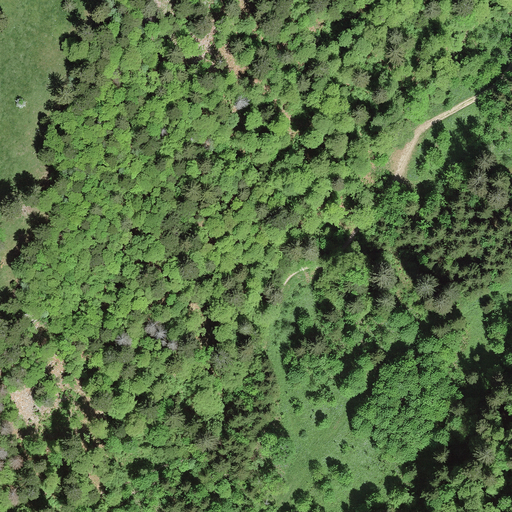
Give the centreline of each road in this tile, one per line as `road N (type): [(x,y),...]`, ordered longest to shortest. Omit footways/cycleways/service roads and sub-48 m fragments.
road 1 (track): [(399,173),(417,135),(497,85),(511,66)]
road 2 (track): [(511,154),(473,161),(419,189),(399,173)]
